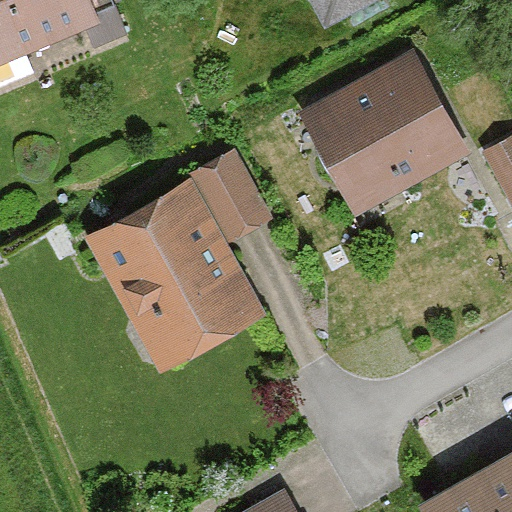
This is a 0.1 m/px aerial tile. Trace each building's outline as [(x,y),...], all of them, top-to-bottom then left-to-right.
[(101,0),(0,0),(0,79),(26,69),(17,50),(107,12),(101,0)] [(308,0),(327,34),(389,0),(308,0)] [(453,55),(340,113),(392,213),(505,155),(453,55)] [(227,167),(89,233),(158,376),(270,322),(240,261),(267,248),(227,167)] [(511,511),(511,456),(423,511),(511,511)] [(290,511),(283,497),(254,511),(290,511)]
